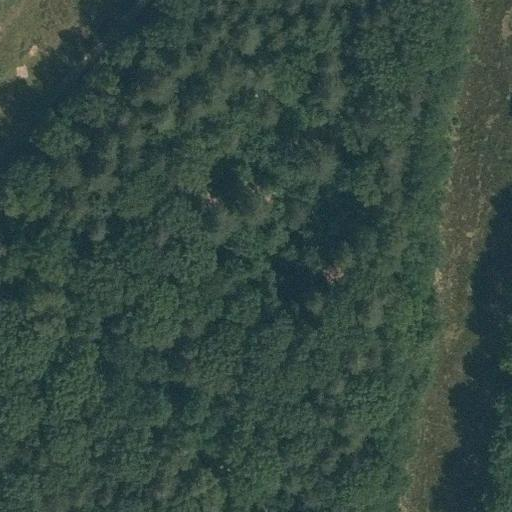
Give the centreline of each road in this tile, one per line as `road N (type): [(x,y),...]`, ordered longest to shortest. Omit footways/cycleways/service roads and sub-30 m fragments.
road 1 (track): [(0,209),(267,511)]
road 2 (track): [(0,167),(154,0)]
